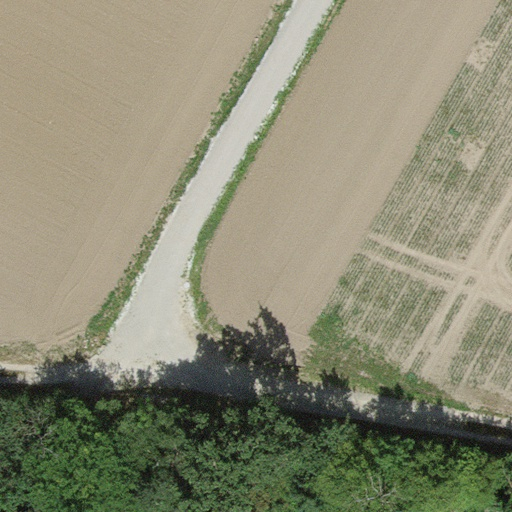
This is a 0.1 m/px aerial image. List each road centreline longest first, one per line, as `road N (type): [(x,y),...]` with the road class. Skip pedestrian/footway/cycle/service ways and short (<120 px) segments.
road 1 (track): [(511,435),(147,375),(0,360)]
road 2 (track): [(147,375),(166,256),(312,0)]
